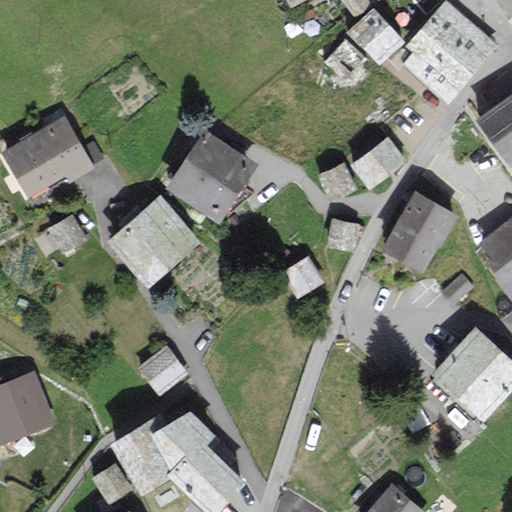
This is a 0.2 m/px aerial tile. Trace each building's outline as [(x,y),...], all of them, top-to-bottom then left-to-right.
[(343,0),(356,18),(373,6),(368,0),(343,0)] [(441,102),(495,47),(447,0),(405,43),(412,50),(401,62),(441,102)] [(511,0),(488,0),(488,1),(511,37),(511,0)] [(402,39),(376,11),(350,35),(376,63),(402,39)] [(348,86),(369,64),(346,42),(325,64),(348,86)] [(511,94),(484,115),(511,152),(511,94)] [(0,163),(0,170),(25,210),(89,171),(60,126),(0,163)] [(193,127),(154,188),(209,224),(249,163),(193,127)] [(350,170),(366,191),(401,163),(385,143),(350,170)] [(333,202),(353,191),(341,169),(321,180),(333,202)] [(414,263),(451,220),(415,189),(378,232),(414,263)] [(96,244),(135,291),(193,244),(154,197),(96,244)] [(39,238),(53,261),(79,246),(65,223),(39,238)] [(348,227),(328,227),(328,248),(348,248),(348,227)] [(504,294),(511,289),(511,237),(482,255),(504,294)] [(293,295),(315,283),(303,261),(281,273),(293,295)] [(464,275),(447,291),(458,303),(475,286),(464,275)] [(511,384),(511,365),(474,333),(434,379),(481,419),(511,384)] [(156,395),(181,377),(164,354),(139,372),(156,395)] [(0,438),(52,418),(33,371),(1,384),(0,381),(0,438)] [(221,511),(247,485),(206,446),(215,437),(190,411),(170,423),(163,412),(109,445),(140,496),(170,478),(204,511),(221,511)] [(114,464),(91,478),(108,505),(131,491),(114,464)] [(422,511),(391,487),(370,511),(422,511)]
